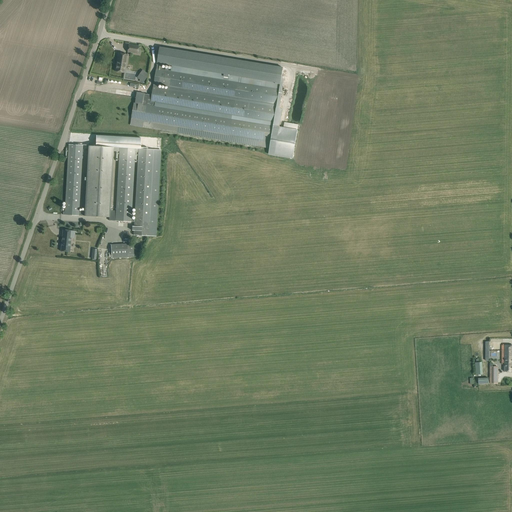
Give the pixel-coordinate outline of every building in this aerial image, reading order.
[(280,83),(283,68),(160,47),(152,95),(137,92),(135,103),(134,103),(130,125),(143,127),(228,142),(269,148),(268,154),(293,159),(297,130),(279,127),(283,109),(279,109),(282,93),(284,84),(280,83)] [(127,55),(118,53),(115,71),(124,73),(127,55)] [(138,80),(143,83),(147,77),(142,74),(138,80)] [(110,210),(113,151),(119,152),(119,148),(120,148),(135,148),(139,149),(140,149),(141,138),(96,135),(95,146),(92,146),(92,144),(89,143),(84,212),(79,212),(82,145),(69,145),(65,212),(63,212),(63,215),(109,217),(109,220),(115,221),(115,211),(110,210)] [(156,236),(161,150),(140,149),(139,149),(135,219),(131,219),(135,148),(120,148),(116,218),(116,221),(134,222),(133,235),(156,236)] [(61,251),(70,252),(71,238),(74,238),(75,231),(63,230),(61,251)] [(134,257),(133,244),(111,245),(112,258),(134,257)] [(504,364),(504,367),(504,371),(511,371),(511,345),(502,345),(502,364),(504,364)] [(490,366),(490,383),(498,383),(498,367),(493,367),(493,363),(490,363),(490,366)]
